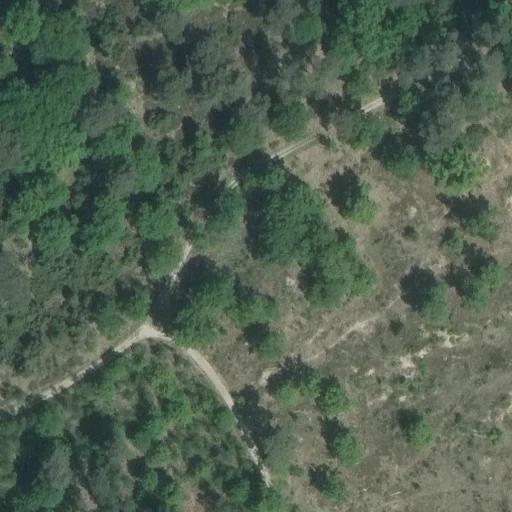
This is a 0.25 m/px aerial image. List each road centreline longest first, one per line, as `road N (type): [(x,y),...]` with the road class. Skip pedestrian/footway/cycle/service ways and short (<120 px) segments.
road 1 (track): [(511,71),(492,66),(435,76),(230,187),(179,261),(155,322)]
road 2 (track): [(155,322),(190,346),(218,385),(286,511)]
road 3 (track): [(155,322),(0,417)]
